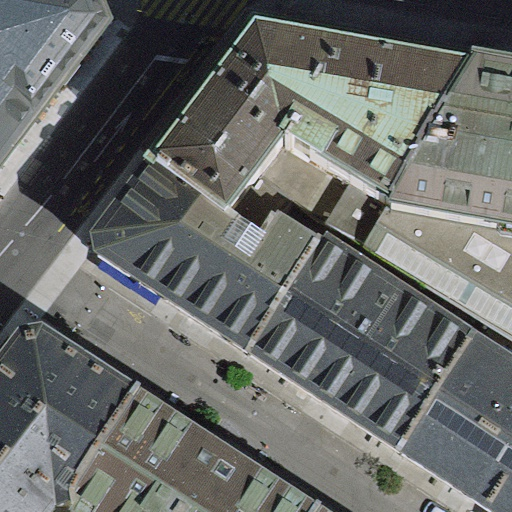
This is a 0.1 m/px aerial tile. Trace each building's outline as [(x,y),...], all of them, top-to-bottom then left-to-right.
[(100,0),(0,0),(0,181),(45,124),(118,30),(104,7),(100,0)] [(261,45),(153,178),(237,236),(268,195),(292,164),(399,229),(479,82),(377,65),(261,45)] [(511,86),(479,82),(399,229),(511,249),(511,86)] [(183,329),(253,375),(325,261),(280,234),(269,254),(237,236),(153,178),(117,222),(95,248),(100,274),(183,329)] [(296,214),(268,195),(237,236),(269,254),(280,234),(296,214)] [(511,350),(511,249),(399,229),(378,267),(511,350)] [(325,261),(253,375),(329,425),(405,474),(484,354),(330,253),(325,261)] [(0,511),(80,511),(146,403),(98,372),(49,339),(22,346),(0,375),(0,511)] [(511,511),(511,372),(484,354),(405,474),(462,511),(511,511)] [(310,511),(237,463),(146,403),(80,511),(310,511)]
